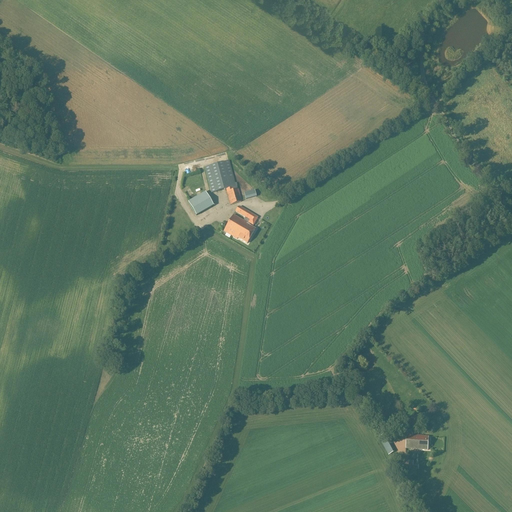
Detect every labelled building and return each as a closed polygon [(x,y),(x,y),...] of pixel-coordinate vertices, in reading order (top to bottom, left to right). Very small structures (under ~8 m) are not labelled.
[(227,192),(237,190),(229,161),(205,168),(211,193),(226,189),(227,192)] [(202,182),(202,180),(202,179),(202,177),(201,176),(200,175),(199,174),(198,173),(196,173),(195,173),(193,173),(191,173),(190,174),(189,175),(188,176),(187,177),(187,179),(187,180),(187,182),(187,183),(188,185),(189,186),(190,187),(191,187),(193,188),(195,188),(196,188),(198,187),(199,187),(200,186),(201,185),(202,183),(202,182)] [(242,202),(239,192),(238,189),(237,190),(227,192),(230,205),(242,202)] [(255,190),(244,193),(246,200),(257,197),(255,190)] [(205,211),(213,206),(205,192),(197,197),(205,211)] [(245,218),(243,221),(247,223),(248,223),(253,226),(258,218),(239,206),(235,212),(245,218)] [(247,244),(255,230),(246,224),(247,223),(243,221),(233,215),(224,231),(237,239),(238,239),(247,244)] [(379,408),(375,399),(369,402),(374,411),(379,408)] [(382,430),(389,426),(383,415),(376,418),(382,430)] [(424,416),(412,415),(411,424),(424,425),(424,416)] [(388,456),(395,452),(386,434),(379,438),(388,456)] [(413,451),(428,451),(429,437),(407,436),(406,450),(413,450),(413,451)]
